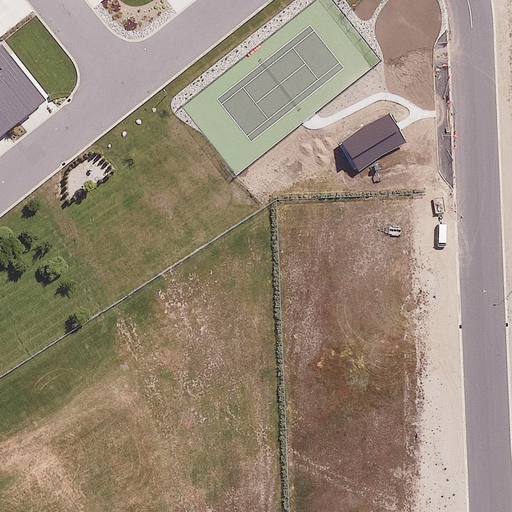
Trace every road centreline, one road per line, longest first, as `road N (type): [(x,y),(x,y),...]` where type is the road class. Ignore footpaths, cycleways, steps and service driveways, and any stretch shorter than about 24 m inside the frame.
road 1 (residential): [(492,511),(467,0)]
road 2 (residential): [(126,86),(0,183)]
road 3 (residential): [(234,0),(126,86)]
